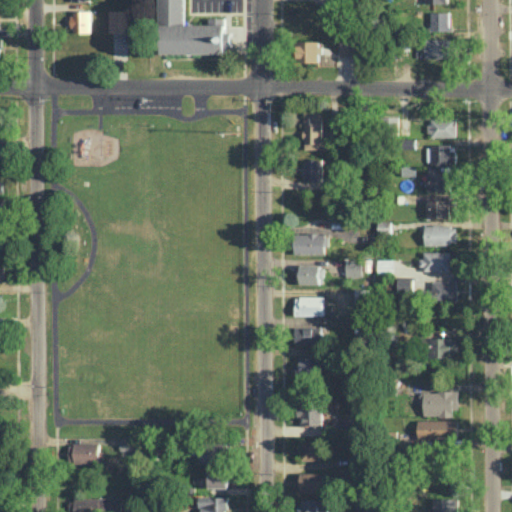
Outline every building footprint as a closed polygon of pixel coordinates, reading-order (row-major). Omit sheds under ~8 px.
[(160,0),(160,53),(226,53),(226,46),(233,46),(233,31),(226,31),(226,17),(210,17),(210,24),(186,24),(185,0),(160,0)] [(91,32),(92,11),(72,10),(72,31),(91,32)] [(129,10),(110,10),(110,32),(129,32),(129,10)] [(432,30),(450,30),(450,11),(431,12),(432,30)] [(456,56),(456,38),(426,39),(427,57),(456,56)] [(298,62),(321,61),(320,40),(297,40),(298,62)] [(359,41),(340,40),(340,55),(359,56),(359,41)] [(305,111),(305,148),(337,148),(337,138),(323,138),(323,111),(305,111)] [(399,131),(400,116),(383,115),(382,130),(399,131)] [(457,136),(457,117),(430,118),(431,136),(457,136)] [(428,145),(429,163),(456,162),(456,144),(428,145)] [(323,159),(306,159),(305,180),(323,180),(323,159)] [(403,175),(417,175),(417,165),(403,165),(403,175)] [(429,190),(452,191),(453,167),(429,167),(429,190)] [(429,198),(429,217),(455,217),(455,199),(429,198)] [(424,244),(458,244),(458,225),(424,224),(424,244)] [(328,254),(329,233),(296,232),(295,253),(328,254)] [(453,251),(423,251),(423,270),(453,270),(453,251)] [(347,276),(363,276),(363,258),(347,259),(347,276)] [(395,258),(379,259),(380,275),(395,274),(395,258)] [(324,283),(324,265),(296,264),(296,283),(324,283)] [(414,277),(398,277),(398,289),(414,290),(414,277)] [(458,280),(434,280),(433,299),(458,300),(458,280)] [(354,303),(370,303),(369,288),(354,289),(354,303)] [(326,296),(296,296),(296,314),(325,315),(326,296)] [(323,343),(322,326),(296,327),(296,344),(323,343)] [(458,337),(428,337),(428,356),(458,356),(458,337)] [(296,374),(322,374),(322,359),(315,359),(315,356),(300,356),(300,364),(296,364),(296,374)] [(459,390),(421,391),(421,403),(425,403),(425,416),(455,415),(455,408),(460,408),(459,390)] [(323,425),(323,401),(299,401),(299,425),(323,425)] [(359,429),(358,416),(338,416),(338,429),(359,429)] [(459,419),(419,419),(419,438),(459,438),(459,419)] [(121,449),(135,449),(135,437),(121,437),(121,449)] [(321,460),(322,440),(302,440),(302,459),(321,460)] [(100,442),(70,443),(70,463),(100,462),(100,442)] [(200,461),(228,462),(228,442),(201,442),(200,461)] [(168,453),(166,443),(154,445),(156,455),(168,453)] [(354,467),(340,467),(340,475),(354,476),(354,467)] [(229,487),(229,469),(208,468),(208,487),(229,487)] [(296,491),(328,491),(327,472),(296,472),(296,491)] [(228,511),(228,495),(200,496),(200,511),(228,511)] [(357,511),(375,511),(376,496),(358,496),(357,511)] [(70,511),(123,511),(123,497),(71,498),(70,511)] [(328,511),(328,497),(301,498),(301,511),(328,511)] [(434,498),(434,511),(459,511),(459,497),(434,498)]
